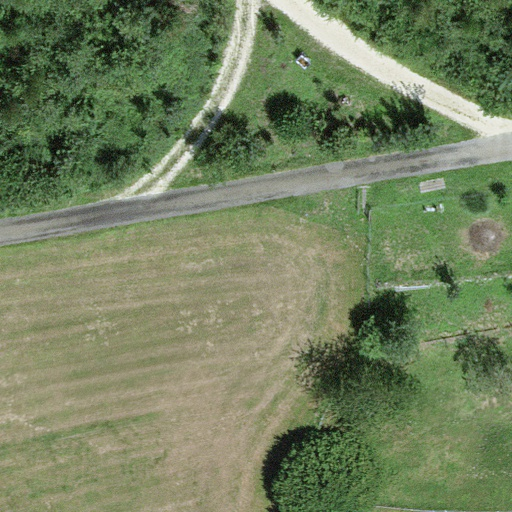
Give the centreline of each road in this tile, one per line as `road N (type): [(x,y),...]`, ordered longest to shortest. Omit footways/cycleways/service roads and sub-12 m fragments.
road 1 (residential): [(511,148),(0,227)]
road 2 (track): [(290,0),(338,37),(511,132)]
road 3 (track): [(242,0),(215,108),(144,203)]
